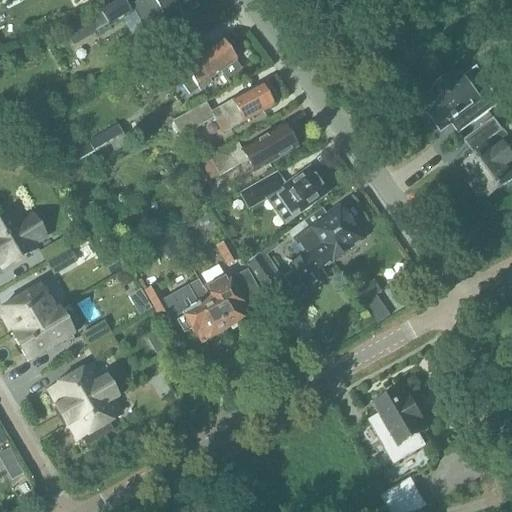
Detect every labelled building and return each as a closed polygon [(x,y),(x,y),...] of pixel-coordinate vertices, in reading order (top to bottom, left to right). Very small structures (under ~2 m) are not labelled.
[(132,15),(122,0),(119,0),(86,21),(85,20),(80,23),(78,22),(64,31),(74,46),(94,35),(93,34),(96,32),(98,37),(111,29),(110,28),(123,21),(132,15)] [(143,0),(131,7),(133,10),(148,38),(169,26),(164,17),(178,9),(183,18),(198,9),(192,0),(143,0)] [(404,16),(404,17),(383,30),(404,65),(425,53),(427,57),(439,49),(436,45),(441,42),(434,30),(427,35),(412,11),(404,16)] [(221,41),(183,67),(200,91),(211,84),(208,81),(220,72),(226,80),(240,70),(235,62),(236,62),(221,41)] [(136,79),(145,91),(166,76),(173,71),(172,70),(185,62),(177,51),(155,67),(152,63),(141,71),(143,74),(136,79)] [(441,131),(455,121),(460,118),(459,117),(467,112),(475,123),(501,104),(486,84),(475,92),(463,77),(455,83),(451,77),(434,90),(439,95),(423,107),(441,131)] [(271,108),(259,86),(210,113),(204,104),(171,122),(179,137),(212,119),(214,122),(223,117),(230,130),(271,108)] [(511,177),(505,168),(511,163),(511,157),(503,146),(499,149),(492,140),(503,132),(494,119),(464,141),(477,159),(467,167),(475,178),(469,183),(480,198),(487,194),(490,197),(511,180),(511,177)] [(99,161),(128,143),(118,126),(88,144),(90,146),(69,158),(78,172),(98,159),(99,161)] [(245,150),(243,152),(237,141),(194,165),(197,171),(202,167),(210,181),(219,175),(220,177),(250,159),(257,171),(295,148),(294,146),(296,145),(290,135),(288,136),(282,127),(245,150)] [(265,179),(244,190),(252,205),(264,198),(266,201),(266,202),(276,196),(291,217),(298,212),(300,215),(327,195),(325,192),(309,169),(286,185),(277,173),(275,174),(265,179)] [(121,209),(113,214),(116,219),(124,214),(121,209)] [(187,209),(175,215),(179,224),(192,218),(187,209)] [(320,244),(349,223),(350,222),(344,214),(343,215),(341,212),(341,213),(338,209),(320,222),(315,214),(304,222),(320,244)] [(14,216),(0,224),(0,263),(1,263),(4,268),(35,250),(31,245),(36,242),(25,223),(20,225),(14,216)] [(290,268),(292,271),(282,278),(294,293),(303,287),(306,291),(310,288),(311,290),(321,283),(320,281),(323,279),(318,272),(332,262),(320,244),(304,222),(292,231),(298,238),(294,241),(305,257),(290,268)] [(353,230),(349,223),(320,244),(332,262),(335,260),(336,262),(348,254),(346,252),(361,241),(353,230)] [(183,225),(170,232),(176,243),(189,236),(183,225)] [(182,254),(170,232),(156,240),(168,262),(182,254)] [(99,248),(105,259),(119,250),(113,239),(99,248)] [(47,264),(69,251),(63,240),(40,253),(47,264)] [(227,267),(240,260),(228,240),(215,247),(227,267)] [(69,251),(47,264),(54,276),(76,263),(69,251)] [(247,267),(261,288),(274,279),(259,258),(247,267)] [(238,330),(250,324),(242,311),(261,300),(245,271),(228,281),(225,274),(201,288),(197,280),(196,281),(224,330),(235,324),(238,330)] [(136,282),(140,290),(142,293),(146,290),(141,280),(136,282)] [(224,330),(196,281),(186,287),(193,299),(199,296),(202,301),(180,314),(193,336),(195,335),(200,344),(224,330)] [(169,297),(164,299),(157,285),(145,292),(164,325),(175,318),(172,311),(176,309),(169,297)] [(16,335),(54,312),(40,289),(2,311),(5,315),(2,317),(9,330),(12,328),(16,335)] [(57,310),(54,312),(16,335),(13,336),(27,361),(72,335),(57,310)] [(88,347),(110,334),(103,323),(81,336),(88,347)] [(184,376),(171,354),(159,361),(172,383),(184,376)] [(61,418),(110,389),(104,379),(100,381),(92,367),(50,391),(58,406),(55,408),(61,418)] [(110,389),(61,418),(66,427),(70,425),(78,440),(82,438),(87,446),(112,431),(107,423),(120,416),(111,401),(116,399),(110,389)] [(370,422),(394,464),(423,447),(417,436),(425,431),(421,424),(423,423),(408,396),(406,397),(402,390),(374,406),(380,416),(370,422)] [(0,462),(4,469),(16,462),(8,449),(0,453),(0,462)] [(380,497),(388,511),(415,511),(418,511),(425,508),(409,480),(380,497)]
